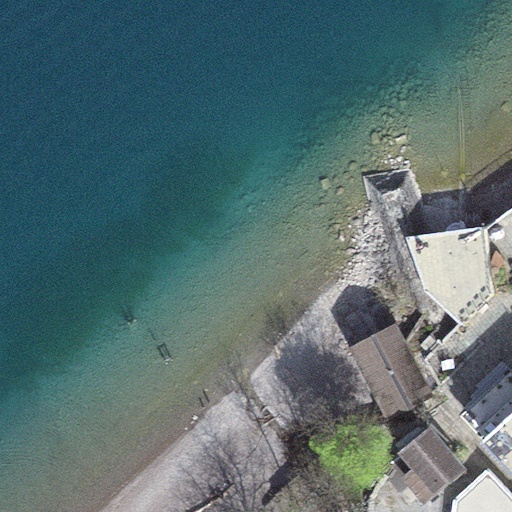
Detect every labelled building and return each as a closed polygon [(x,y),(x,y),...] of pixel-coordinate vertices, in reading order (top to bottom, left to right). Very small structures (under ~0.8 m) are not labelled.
[(480,230),(443,234),(448,303),(459,324),(481,303),(480,230)] [(382,386),(405,411),(429,399),(395,332),(355,353),(375,390),(382,386)] [(389,419),(405,411),(382,386),(375,390),(389,419)] [(511,400),(477,434),(482,439),(511,410),(511,400)] [(511,410),(482,439),(511,470),(511,410)] [(406,479),(424,501),(461,471),(429,433),(400,457),(404,461),(408,457),(418,469),(415,472),(406,479)] [(415,472),(418,469),(408,457),(404,461),(415,472)]
